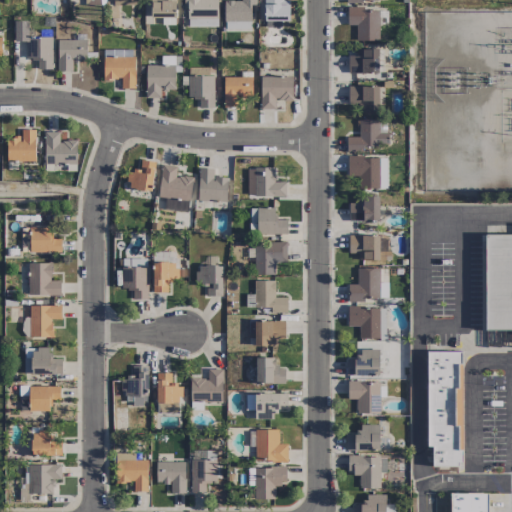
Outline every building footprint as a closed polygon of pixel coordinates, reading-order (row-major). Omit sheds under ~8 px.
[(174,18),(174,0),(150,0),(150,17),(174,18)] [(217,27),(216,0),(185,0),(186,27),(217,27)] [(224,31),(250,31),(249,0),(240,0),(241,1),(224,1),(224,31)] [(281,0),(263,0),(264,27),(281,27),(281,21),(289,21),(288,0),(286,0),(282,0),(281,0)] [(347,25),(356,25),(355,40),(378,41),(379,9),(347,8),(347,25)] [(14,21),(13,41),(25,41),(25,60),(36,60),(36,70),(50,70),(50,37),(28,37),(28,21),(14,21)] [(85,39),(56,40),(57,72),(72,71),(71,59),(86,59),(85,39)] [(347,73),(378,73),(378,49),(357,48),(357,56),(348,56),(347,73)] [(145,97),(160,98),(160,90),(174,91),(174,72),(180,72),(180,56),(161,56),(160,65),(145,65),(145,97)] [(134,88),(134,57),(102,57),(103,80),(120,80),(120,89),(134,88)] [(213,108),(213,76),(181,77),(181,85),(187,85),(187,99),(198,99),(198,108),(213,108)] [(292,100),(292,76),(260,77),(260,109),(275,109),(274,101),(292,100)] [(223,77),(223,107),(235,107),(235,96),(251,95),(251,77),(223,77)] [(378,86),(348,86),(348,105),(357,105),(358,111),(378,111),(378,86)] [(358,120),(358,137),(345,137),(346,152),(362,152),(362,145),(388,145),(387,133),(378,133),(377,120),(358,120)] [(34,130),(20,130),(20,138),(6,138),(6,161),(35,161),(34,130)] [(77,164),(76,141),(59,141),(58,131),(43,132),(44,165),(77,164)] [(347,176),(358,177),(358,188),(386,189),(387,157),(347,157),(347,176)] [(128,170),(126,189),(151,191),(154,161),(140,160),(139,171),(128,170)] [(176,166),(162,164),(157,197),(164,198),(163,209),(187,213),(192,178),(175,175),(176,166)] [(213,168),(198,168),(197,200),(226,201),(227,176),(213,176),(213,168)] [(276,168),(247,168),(246,196),(285,196),(285,182),(275,182),(276,168)] [(378,196),(359,196),(359,204),(348,203),(348,221),(378,221),(378,196)] [(287,219),(274,219),(274,208),(257,208),(256,234),(286,235),(287,219)] [(29,252),(60,253),(61,239),(51,239),(51,228),(29,227),(29,252)] [(379,236),(348,235),(348,253),(357,253),(357,260),(381,260),(381,252),(378,252),(379,236)] [(486,235),(511,235),(511,332),(484,332),(486,235)] [(253,275),(274,274),(274,263),(286,263),(285,243),(247,245),(247,261),(253,260),(253,275)] [(147,299),(147,258),(121,259),(121,290),(132,290),(132,299),(147,299)] [(27,295),(60,295),(60,281),(50,280),(51,263),(27,263),(27,295)] [(152,265),(152,293),(167,293),(167,280),(178,280),(178,264),(152,265)] [(221,296),(221,265),(196,265),(196,285),(205,285),(206,296),(221,296)] [(378,301),(378,269),(356,268),(356,284),(347,284),(347,300),(378,301)] [(274,280),(254,280),(253,308),(269,308),(269,312),(286,313),(286,298),(274,297),(274,280)] [(29,338),(51,337),(51,319),(61,319),(60,306),(29,306),(29,338)] [(347,326),(358,327),(358,338),(378,338),(378,308),(347,307),(347,326)] [(284,321),(253,321),(254,346),(275,346),(275,339),(285,339),(284,321)] [(61,374),(61,359),(50,359),(51,348),(24,348),(24,365),(28,365),(28,373),(61,374)] [(345,375),(378,376),(379,350),(357,349),(357,359),(346,359),(345,375)] [(428,352),(462,352),(462,463),(459,463),(458,466),(433,466),(433,448),(429,447),(428,352)] [(255,383),(284,384),(284,366),(274,366),(274,358),(255,358),(255,383)] [(131,366),(131,377),(121,378),(122,405),(148,404),(147,366),(131,366)] [(189,378),(190,402),(223,401),(222,369),(207,369),(207,377),(189,378)] [(156,403),(181,402),(180,384),(170,385),(170,373),(156,373),(156,403)] [(347,399),(355,400),(355,414),(379,414),(379,382),(347,382),(347,399)] [(59,386),(28,387),(28,411),(50,411),(50,400),(60,399),(59,386)] [(287,394),(253,394),(253,396),(245,396),(245,404),(248,404),(248,409),(253,409),(253,419),(273,419),(273,411),(287,411),(287,394)] [(158,403),(158,411),(177,412),(177,404),(158,403)] [(345,450),(378,451),(379,425),(359,424),(359,433),(346,433),(345,450)] [(286,444),(278,444),(278,429),(254,430),(255,462),(287,461),(286,444)] [(61,442),(48,442),(49,432),(32,431),(31,455),(61,455),(61,442)] [(115,483),(133,482),(133,492),(147,492),(147,453),(115,454),(115,483)] [(379,488),(379,472),(386,472),(385,457),(347,457),(347,474),(358,474),(358,488),(379,488)] [(190,492),(205,492),(205,482),(216,482),(216,460),(190,460),(190,492)] [(184,461),(155,462),(156,484),(170,484),(170,493),(185,493),(184,461)] [(53,493),(52,480),(60,479),(60,464),(27,465),(28,484),(19,484),(19,501),(28,501),(28,494),(53,493)] [(248,468),(249,500),(274,499),(274,484),(286,484),(285,467),(248,468)] [(352,511),(393,511),(393,504),(384,504),(384,494),(364,495),(364,504),(352,504),(352,511)] [(451,511),(451,494),(488,495),(488,511),(451,511)]
